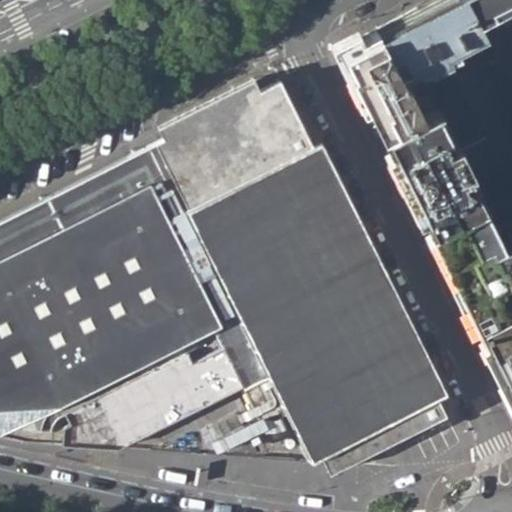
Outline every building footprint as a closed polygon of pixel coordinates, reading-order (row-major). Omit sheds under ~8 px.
[(511,181),(454,72),(511,43),(511,1),(478,19),(465,0),(425,0),(374,27),(399,72),(401,75),(407,71),(413,83),(421,78),(428,91),(436,107),(486,201),(496,221),(511,218),(511,181)] [(511,0),(465,0),(478,19),(511,1),(511,0)] [(340,46),(386,133),(406,124),(436,107),(428,91),(420,94),(413,83),(407,71),(401,75),(399,72),(374,27),(340,46)] [(511,64),(491,75),(511,115),(511,64)] [(292,432),(308,460),(395,415),(404,432),(444,412),(420,370),(423,367),(421,364),(419,365),(407,341),(410,340),(406,338),(381,285),(382,284),(380,281),(378,282),(366,259),(369,257),(366,254),(364,256),(352,231),(354,229),(353,227),(351,227),(338,204),(340,202),(338,198),(336,200),(324,176),(327,174),(322,172),(310,147),(312,146),(278,80),(0,219),(0,434),(21,439),(117,446),(240,384),(264,430),(249,437),(252,445),(267,437),(269,442),(292,432)] [(395,154),(433,228),(486,201),(436,107),(406,124),(386,133),(395,154)] [(511,218),(496,221),(486,201),(433,228),(511,386),(511,218)]
